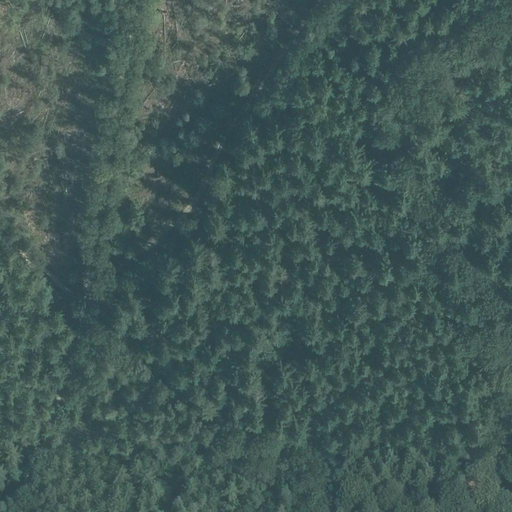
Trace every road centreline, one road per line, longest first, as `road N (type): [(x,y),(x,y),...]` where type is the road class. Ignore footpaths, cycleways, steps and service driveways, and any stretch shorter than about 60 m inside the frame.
road 1 (track): [(73,295),(195,194),(225,128),(319,0)]
road 2 (track): [(289,511),(161,364),(73,295)]
road 3 (track): [(126,0),(73,295)]
road 4 (track): [(14,505),(42,443),(73,295)]
